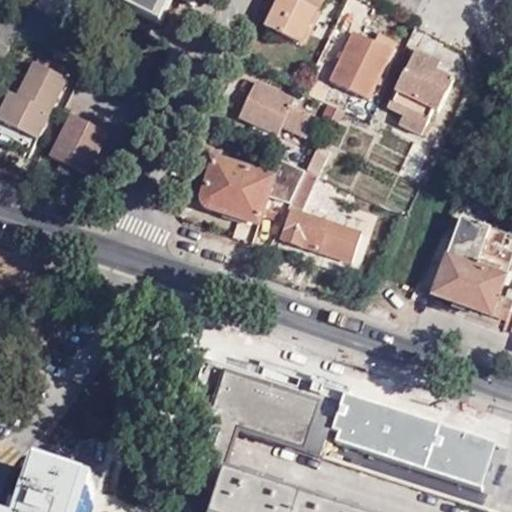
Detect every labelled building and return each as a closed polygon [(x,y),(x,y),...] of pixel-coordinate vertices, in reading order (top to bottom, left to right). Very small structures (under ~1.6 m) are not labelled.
[(168,0),(115,0),(114,3),(157,24),(168,0)] [(321,0),(281,0),(268,29),(301,45),(321,0)] [(22,28),(30,13),(20,8),(12,22),(22,28)] [(19,37),(84,69),(97,42),(31,10),(30,13),(22,28),(19,37)] [(0,44),(12,50),(19,37),(22,28),(12,22),(0,16),(0,44)] [(372,106),(399,46),(381,38),(377,45),(355,36),(332,86),(372,106)] [(0,73),(12,50),(0,44),(0,73)] [(443,63),(416,50),(388,111),(404,118),(401,126),(422,136),(434,113),(439,115),(456,80),(439,72),(443,63)] [(70,85),(34,68),(18,103),(11,100),(0,122),(0,126),(41,145),(70,85)] [(296,102),(258,84),(241,122),(270,136),(273,128),(303,142),(313,118),(293,108),(296,102)] [(54,163),(64,168),(77,174),(89,179),(109,136),(73,120),(54,163)] [(363,156),(371,136),(349,128),(341,148),(363,156)] [(310,173),(322,179),(332,155),(321,149),(310,173)] [(274,200),(290,206),(305,171),(277,158),(272,176),(281,179),(274,200)] [(259,227),(273,182),(220,164),(206,209),(259,227)] [(77,174),(64,168),(61,174),(74,180),(77,174)] [(306,214),(322,179),(310,173),(294,209),(306,214)] [(354,267),(363,238),(294,216),(285,245),(354,267)] [(511,269),(511,264),(511,248),(459,229),(443,274),(434,271),(425,292),(494,318),(495,315),(508,320),(511,308),(511,301),(500,297),(511,269)] [(193,456),(226,466),(239,428),(319,455),(336,403),(223,366),(193,456)] [(433,478),(433,458),(401,458),(401,478),(433,478)] [(33,469),(18,511),(95,511),(102,490),(33,469)] [(352,511),(227,471),(213,511),(352,511)]
